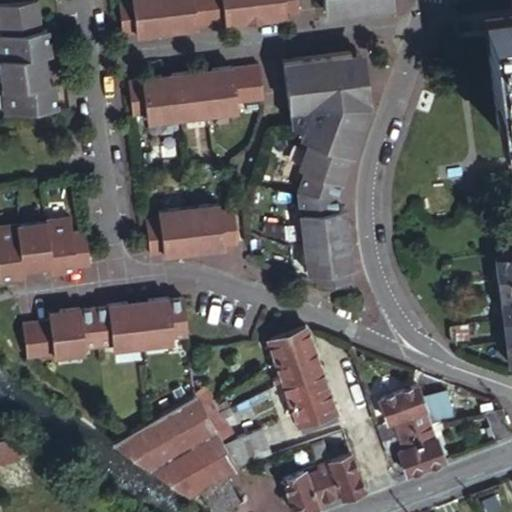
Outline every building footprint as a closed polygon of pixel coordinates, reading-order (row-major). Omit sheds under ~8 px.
[(116,0),(120,33),(134,31),(134,32),(154,30),(153,23),(173,21),(174,27),(194,24),(194,23),(222,20),(222,21),(242,18),(241,12),(261,9),(262,16),(282,13),(281,12),(295,10),(293,0),(116,0)] [(388,0),(318,0),(321,13),(389,4),(388,0)] [(35,1),(0,5),(0,73),(2,88),(1,88),(4,112),(54,106),(50,80),(43,81),(40,54),(47,53),(44,29),(39,30),(35,1)] [(241,12),(242,18),(262,16),(261,9),(241,12)] [(173,21),(153,23),(154,30),(174,27),(173,21)] [(511,21),(483,26),(501,154),(511,152),(511,21)] [(315,283),(350,279),(348,265),(354,265),(352,245),(345,245),(343,226),(349,225),(347,205),(340,206),(338,191),(365,102),(361,72),(350,73),(347,51),(279,59),(285,106),(286,105),(288,123),(299,127),(297,133),(307,137),(297,167),(303,169),(296,189),(306,271),(313,270),(315,283)] [(139,78),(126,80),(130,115),(143,113),(144,121),(233,109),(233,102),(259,98),(255,63),(229,67),(228,66),(208,68),(209,75),(189,77),(189,71),(169,74),(170,80),(160,81),(159,75),(139,77),(139,78)] [(209,75),(208,68),(189,71),(189,77),(209,75)] [(157,218),(143,220),(148,254),(161,253),(161,254),(181,251),(180,245),(200,243),(201,249),(221,247),(221,246),(234,245),(230,210),(216,212),(216,205),(156,211),(157,218)] [(75,267),(88,265),(83,229),(70,231),(69,219),(45,222),(45,223),(18,226),(18,225),(0,226),(0,277),(24,275),(23,268),(50,264),(51,271),(75,268),(75,267)] [(352,245),(349,225),(343,226),(345,245),(352,245)] [(180,245),(181,251),(201,249),(200,243),(180,245)] [(511,250),(493,253),(496,274),(511,272),(511,250)] [(511,272),(496,274),(498,294),(511,292),(511,272)] [(511,292),(498,294),(500,315),(511,313),(511,292)] [(187,332),(182,297),(167,299),(167,298),(146,300),(147,307),(127,309),(126,303),(106,306),(106,307),(78,310),(78,309),(58,312),(59,318),(48,320),(48,321),(22,324),(26,359),(83,351),(82,346),(110,342),(111,347),(172,339),(172,334),(187,332)] [(146,300),(126,303),(127,309),(147,307),(146,300)] [(511,313),(500,315),(503,337),(511,335),(511,313)] [(304,325),(267,339),(268,341),(275,360),(312,346),(304,325)] [(511,335),(503,337),(505,358),(511,357),(511,335)] [(283,381),(320,367),(312,346),(275,360),(283,381)] [(327,386),(320,367),(283,381),(290,400),(327,386)] [(196,389),(197,394),(202,403),(213,396),(206,384),(196,389)] [(426,424),(444,420),(444,417),(440,404),(438,396),(422,400),(416,385),(396,391),(383,396),(378,398),(386,420),(377,423),(383,439),(426,424)] [(383,396),(396,391),(394,385),(381,390),(383,396)] [(340,420),(327,386),(290,400),(303,434),(340,420)] [(197,394),(108,443),(184,497),(237,467),(224,443),(216,429),(209,415),(202,403),(197,394)] [(213,396),(202,403),(209,415),(220,409),(213,396)] [(440,404),(444,417),(454,414),(451,401),(440,404)] [(510,434),(503,407),(487,410),(495,440),(510,434)] [(228,423),(220,409),(209,415),(216,429),(228,423)] [(216,429),(224,443),(236,436),(228,423),(216,429)] [(406,473),(444,459),(436,437),(431,438),(426,424),(383,439),(389,455),(398,451),(406,473)] [(337,449),(332,435),(308,444),(313,458),(337,449)] [(330,462),(317,467),(329,497),(342,492),(344,497),(365,489),(351,452),(329,460),(330,462)] [(281,478),(293,511),(305,511),(318,507),(317,502),(329,497),(317,467),(305,471),(304,469),(281,478)]
